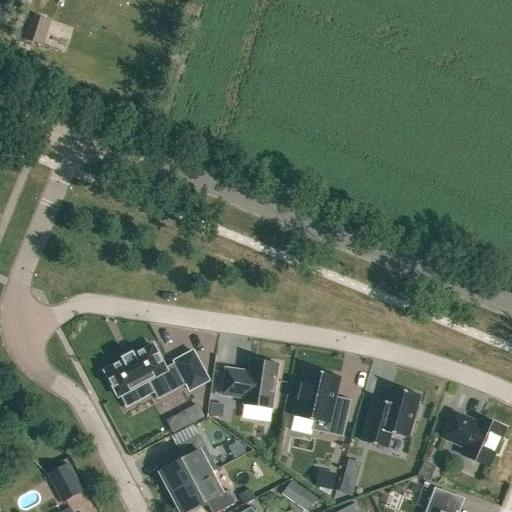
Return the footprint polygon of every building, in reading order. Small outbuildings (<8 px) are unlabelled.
[(123,362),(105,372),(118,397),(148,381),(158,400),(187,385),(190,391),(208,381),(193,352),(174,362),(175,364),(165,369),(152,346),(134,356),(133,352),(121,358),(123,362)] [(248,373),(225,369),(221,396),(244,399),(243,405),(272,409),(279,365),(250,361),(248,373)] [(305,369),(294,417),(314,422),(312,431),(342,438),(349,410),(333,407),(340,377),(305,369)] [(386,449),(390,434),(407,439),(412,419),(416,420),(419,407),(416,406),(419,396),(391,388),(387,403),(381,424),(369,420),(363,442),(386,449)] [(197,404),(183,412),(190,425),(204,418),(197,404)] [(505,429),(479,417),(475,425),(470,423),(471,421),(453,413),(442,438),(465,448),(462,456),(488,467),(494,454),(498,455),(504,442),(500,440),(505,429)] [(160,473),(171,494),(211,473),(200,452),(206,449),(199,436),(177,448),(183,460),(160,473)] [(348,461),(343,479),(355,482),(360,465),(348,461)] [(429,481),(435,468),(424,463),(418,476),(429,481)] [(82,491),(68,465),(48,475),(63,502),(82,491)] [(211,473),(171,494),(180,511),(188,511),(206,503),(210,511),(219,511),(235,504),(228,491),(222,494),(211,473)] [(291,483),(283,494),(295,503),(303,491),(291,483)] [(456,511),(459,511),(463,500),(435,489),(426,511),(456,511)]
